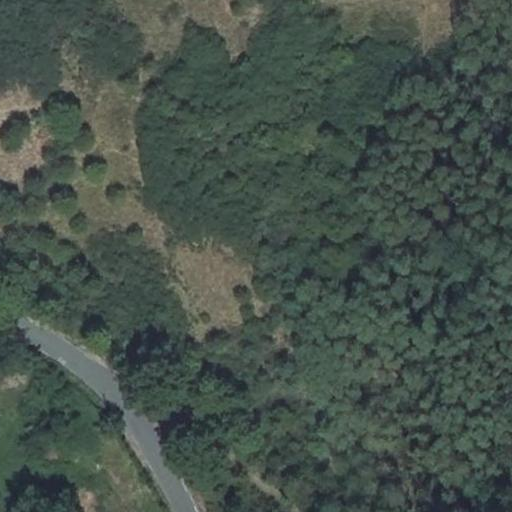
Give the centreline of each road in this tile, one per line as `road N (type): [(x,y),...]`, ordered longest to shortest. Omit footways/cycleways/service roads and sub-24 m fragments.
road 1 (unclassified): [(180,511),(134,422),(79,365),(0,324)]
road 2 (track): [(79,365),(167,407),(296,511)]
